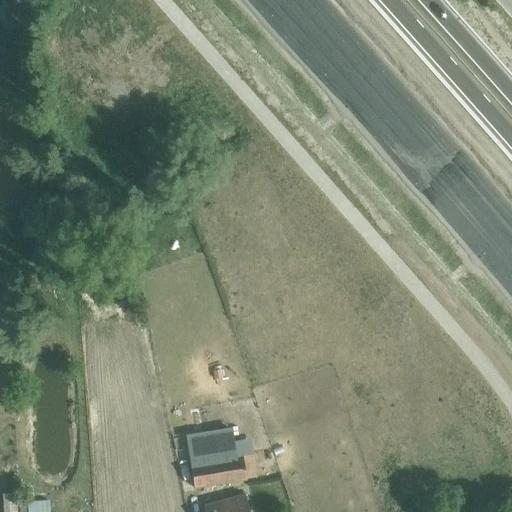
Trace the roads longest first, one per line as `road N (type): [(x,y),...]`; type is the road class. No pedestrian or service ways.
road 1 (unclassified): [(511,402),(162,0)]
road 2 (motorway): [(299,0),(511,235)]
road 3 (motorway): [(511,121),(401,0)]
